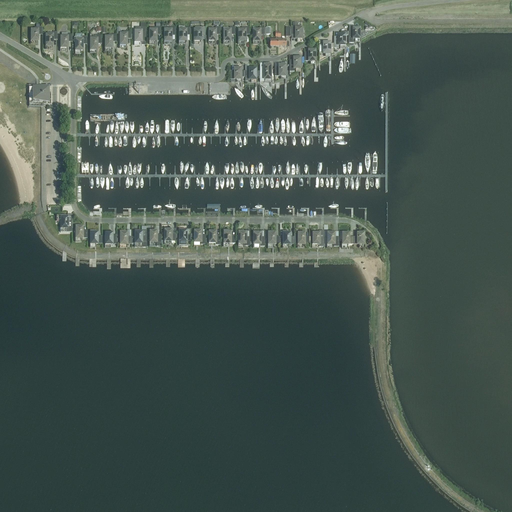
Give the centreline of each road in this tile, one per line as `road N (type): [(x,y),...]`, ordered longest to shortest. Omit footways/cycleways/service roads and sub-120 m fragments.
road 1 (residential): [(72,79),(72,202),(82,217),(346,220),(365,230)]
road 2 (residential): [(72,79),(215,80),(226,60),(274,60),(350,19)]
road 3 (unclassified): [(511,21),(373,22),(367,14),(385,8),(455,0)]
